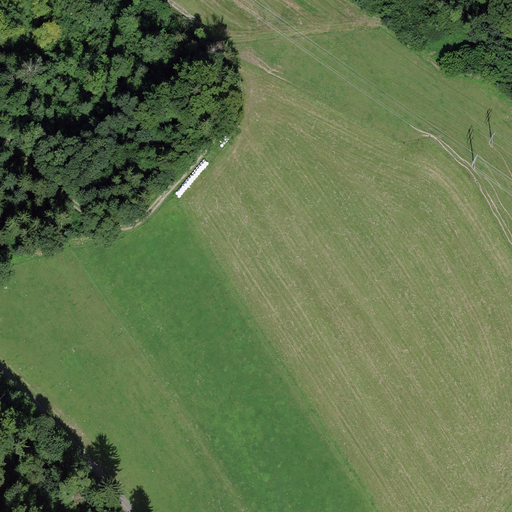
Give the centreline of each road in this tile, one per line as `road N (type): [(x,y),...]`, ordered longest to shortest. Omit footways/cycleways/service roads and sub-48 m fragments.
road 1 (track): [(0,129),(74,211),(120,228),(163,203),(225,118),(227,73),(216,30),(174,0)]
road 2 (track): [(0,374),(134,511)]
